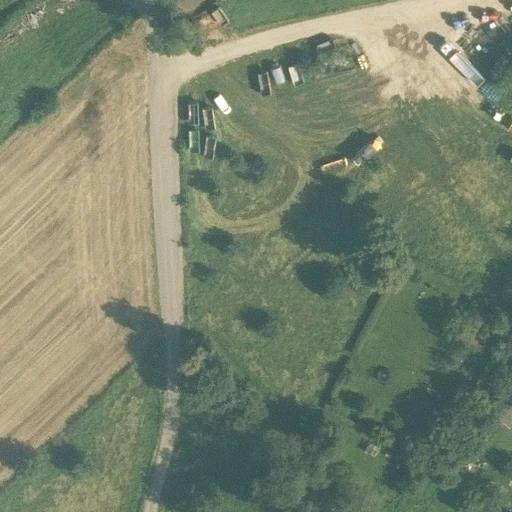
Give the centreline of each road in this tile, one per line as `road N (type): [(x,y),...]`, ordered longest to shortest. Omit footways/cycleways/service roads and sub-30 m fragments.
road 1 (track): [(145,0),(162,59),(177,412),(152,511)]
road 2 (track): [(162,59),(463,0)]
